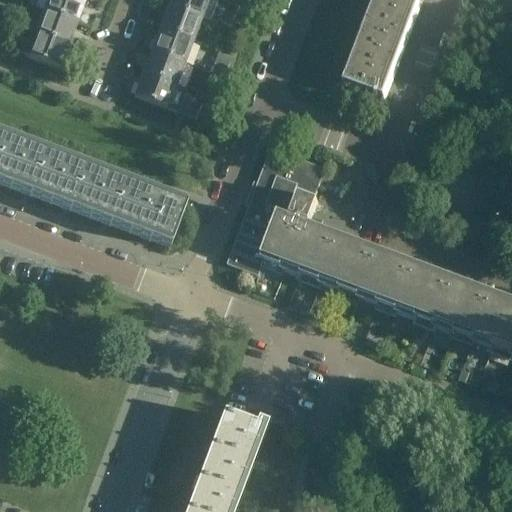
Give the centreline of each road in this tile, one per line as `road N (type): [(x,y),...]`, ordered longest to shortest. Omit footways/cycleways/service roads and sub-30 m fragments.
road 1 (residential): [(508,423),(193,300)]
road 2 (residential): [(115,511),(193,300)]
road 3 (residential): [(511,278),(378,235),(372,223),(392,156)]
road 4 (residential): [(193,300),(0,228)]
road 5 (residential): [(193,300),(265,109)]
road 6 (residential): [(392,156),(451,0)]
road 7 (residential): [(265,109),(392,156)]
